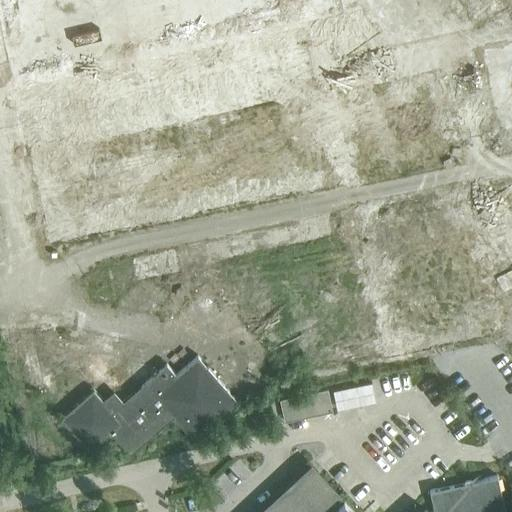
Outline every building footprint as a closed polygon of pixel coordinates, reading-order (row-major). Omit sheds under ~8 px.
[(0,0),(0,48),(7,83),(308,28),(302,0),(0,0)] [(314,0),(315,15),(335,15),(334,0),(314,0)] [(511,33),(483,39),(502,140),(511,138),(511,33)] [(511,352),(467,385),(477,398),(511,372),(511,352)] [(236,399),(198,355),(176,374),(166,363),(119,404),(110,393),(102,399),(93,389),(60,418),(89,451),(111,432),(130,454),(173,416),(192,437),(236,399)] [(504,380),(477,399),(495,424),(511,411),(511,378),(506,383),(504,380)] [(340,406),(378,398),(374,379),(336,387),(340,406)] [(285,421),(332,410),(328,389),(280,399),(285,421)] [(511,416),(499,425),(511,446),(511,416)] [(271,511),(505,511),(497,475),(488,478),(484,478),(470,481),(466,482),(466,483),(429,491),(434,509),(430,511),(428,511),(426,510),(423,511),(354,511),(352,509),(350,507),(322,476),(314,468),(269,509),(271,511)]
